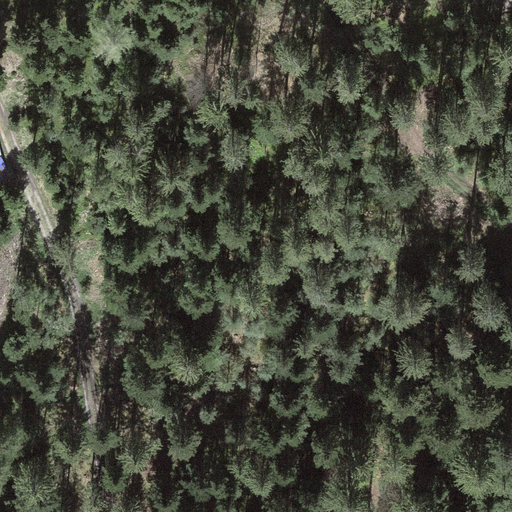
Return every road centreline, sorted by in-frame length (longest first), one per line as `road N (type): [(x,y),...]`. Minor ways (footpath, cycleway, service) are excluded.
road 1 (track): [(0,140),(61,290),(106,511)]
road 2 (track): [(511,229),(408,135),(351,59),(322,0)]
